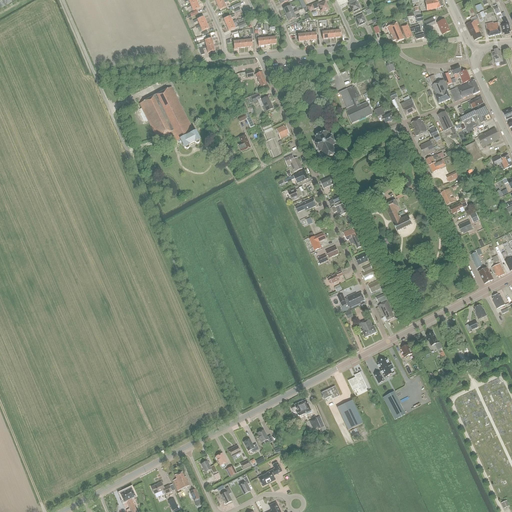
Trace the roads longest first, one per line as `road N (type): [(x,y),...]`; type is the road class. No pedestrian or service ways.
road 1 (residential): [(260,56),(388,342)]
road 2 (residential): [(484,291),(404,122),(486,92)]
road 3 (secondary): [(185,446),(388,342)]
road 4 (secondary): [(62,511),(185,446)]
